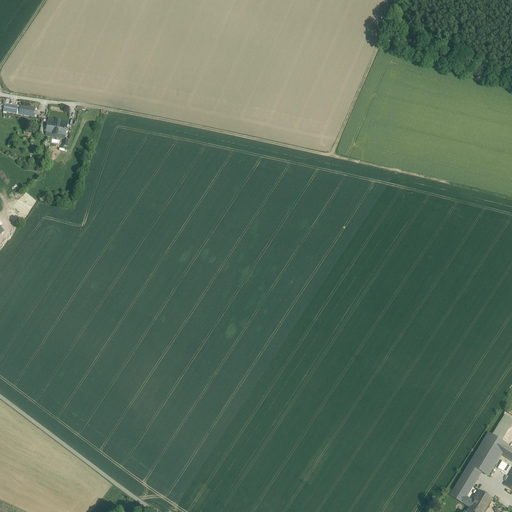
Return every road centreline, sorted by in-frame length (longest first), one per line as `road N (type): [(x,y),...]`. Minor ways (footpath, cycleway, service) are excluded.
road 1 (track): [(333,156),(111,110)]
road 2 (unclassified): [(157,511),(0,396)]
road 3 (track): [(511,198),(333,156)]
road 4 (track): [(333,156),(397,0)]
